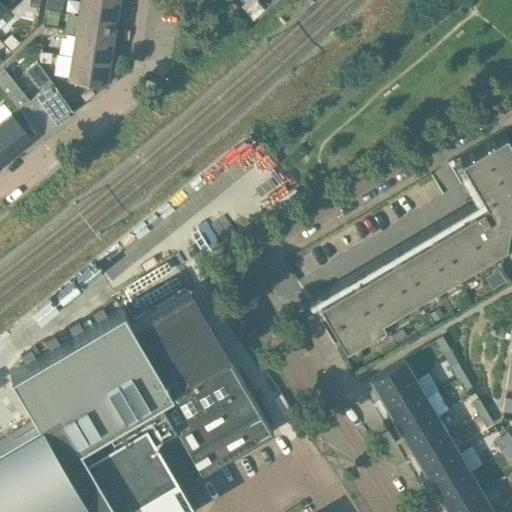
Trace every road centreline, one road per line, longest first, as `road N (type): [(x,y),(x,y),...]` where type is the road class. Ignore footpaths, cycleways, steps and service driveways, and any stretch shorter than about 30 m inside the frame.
road 1 (residential): [(400,511),(251,280),(253,254),(272,236)]
road 2 (residential): [(511,95),(272,236)]
road 3 (residential): [(0,187),(130,88),(144,0)]
